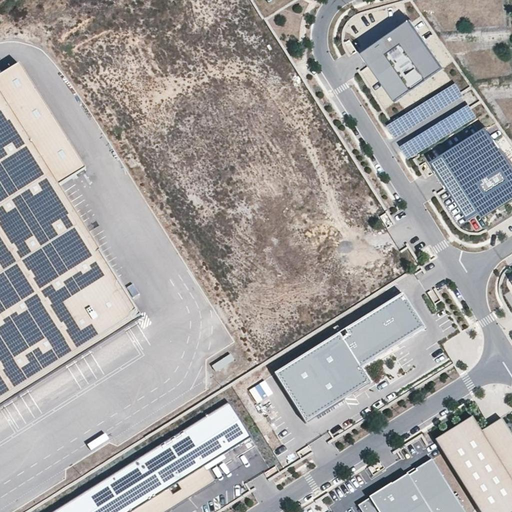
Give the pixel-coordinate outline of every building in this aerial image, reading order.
[(411,21),(364,55),(398,102),(445,69),(411,21)] [(18,62),(0,73),(0,410),(146,319),(62,185),(86,170),(18,62)] [(394,137),(463,95),(454,81),(386,124),(394,137)] [(407,159),(475,116),(467,103),(398,146),(407,159)] [(465,158),(492,139),(483,125),(429,160),(447,187),(473,170),(465,158)] [(447,187),(469,222),(511,197),(511,166),(492,139),(465,158),(473,170),(447,187)] [(435,147),(424,152),(427,159),(438,154),(435,147)] [(132,282),(126,286),(132,296),(138,292),(132,282)] [(274,374),(306,424),(370,384),(361,368),(424,328),(402,294),(274,374)] [(230,351),(211,365),(217,372),(235,358),(230,351)] [(251,438),(229,403),(54,511),(169,511),(217,482),(206,466),(251,438)] [(435,441),(479,511),(511,511),(511,438),(500,420),(480,432),(471,418),(435,441)] [(309,446),(297,453),(301,459),(313,452),(309,446)] [(463,511),(431,460),(415,470),(416,471),(408,476),(407,475),(358,505),(362,511),(463,511)]
